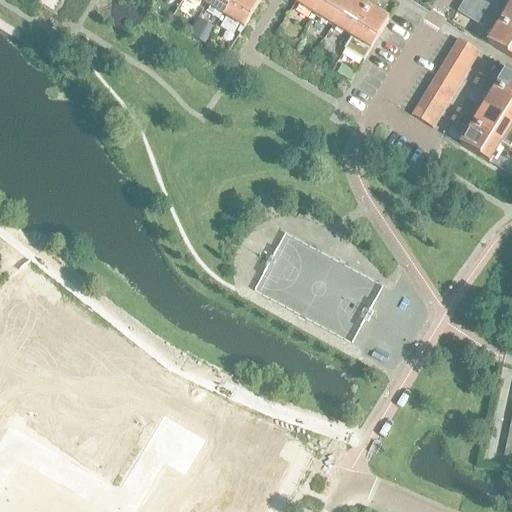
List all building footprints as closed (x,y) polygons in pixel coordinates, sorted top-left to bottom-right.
[(208,0),(205,6),(224,17),(234,0),(208,0)] [(234,0),(224,17),(243,29),(260,0),(234,0)] [(295,0),(294,4),(313,16),(322,0),(295,0)] [(322,0),(313,16),(332,27),(348,0),(322,0)] [(348,0),(332,27),(351,38),(374,0),(368,0),(365,7),(353,0),(348,0)] [(370,50),(388,21),(372,12),(379,1),(382,2),(383,0),(374,0),(351,38),(370,50)] [(511,7),(510,6),(501,21),(490,14),(492,11),(485,8),(481,14),(511,32),(511,7)] [(511,59),(511,32),(481,14),(477,21),(484,24),(485,22),(496,28),(486,44),(511,59)] [(195,25),(189,35),(203,43),(209,33),(195,25)] [(452,50),(472,63),(479,53),(458,40),(452,50)] [(452,50),(446,60),(467,72),(472,63),(452,50)] [(467,72),(446,60),(441,69),(461,82),(467,72)] [(441,69),(435,78),(455,91),(461,82),(441,69)] [(477,78),(511,99),(511,73),(506,70),(496,85),(486,79),(487,76),(481,72),(477,78)] [(429,88),(450,100),(455,91),(435,78),(429,88)] [(511,125),(511,99),(477,78),(473,85),(479,89),(481,86),(492,93),(482,108),(511,126),(511,125)] [(429,88),(423,97),(444,110),(450,100),(429,88)] [(423,97),(418,106),(438,119),(444,110),(423,97)] [(438,119),(418,106),(411,116),(432,129),(438,119)] [(454,116),(500,144),(511,126),(482,108),(473,123),(463,116),(464,114),(458,110),(454,116)] [(469,130),(459,146),(488,164),(500,144),(454,116),(450,122),(456,126),(458,124),(469,130)] [(46,305),(0,400),(0,402),(91,446),(137,352),(46,305)]
